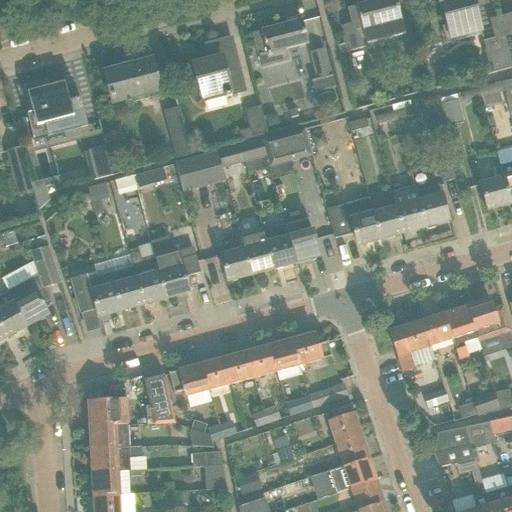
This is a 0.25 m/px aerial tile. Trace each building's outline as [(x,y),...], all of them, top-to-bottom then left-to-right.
[(400,20),(401,19),(395,0),(380,0),(348,9),(352,24),(340,27),(347,53),(367,47),(367,45),(405,35),(400,20)] [(437,0),(437,1),(435,1),(436,6),(441,4),(446,26),(441,27),(446,45),(469,39),(468,38),(482,35),(472,0),(437,0)] [(308,45),(306,40),(301,21),(252,34),(262,68),(287,62),(285,51),(308,45)] [(490,74),(511,68),(511,66),(504,36),(481,42),(490,74)] [(243,93),(235,59),(230,40),(208,45),(212,60),(193,65),(203,104),(243,93)] [(314,94),(335,89),(325,49),(309,53),(316,80),(311,81),(314,94)] [(159,93),(156,80),(151,60),(104,73),(113,106),(159,93)] [(511,80),(500,84),(506,105),(507,105),(509,115),(511,113),(511,80)] [(45,82),(25,87),(28,101),(29,100),(32,112),(26,114),(27,117),(29,127),(33,141),(63,133),(65,141),(89,134),(77,91),(76,92),(77,96),(68,99),(64,83),(46,88),(45,82)] [(495,85),(479,90),(481,99),(497,94),(495,85)] [(483,111),(484,111),(479,90),(460,95),(463,104),(480,99),(483,111)] [(457,100),(439,105),(445,127),(463,122),(457,100)] [(249,138),(266,134),(259,107),(242,112),(247,130),(249,138)] [(396,121),(413,118),(411,109),(393,112),(396,121)] [(377,125),(396,121),(393,112),(375,116),(377,125)] [(27,117),(16,120),(21,140),(28,138),(25,128),(29,127),(27,117)] [(350,132),(367,128),(364,119),(348,123),(350,132)] [(181,125),(167,129),(174,159),(188,156),(184,137),(181,125)] [(247,130),(238,132),(241,140),(249,138),(247,130)] [(270,168),(310,158),(303,131),(263,142),(270,168)] [(322,134),(310,137),(313,149),(320,147),(324,141),(322,134)] [(262,142),(239,148),(243,163),(266,157),(262,142)] [(105,147),(83,152),(90,181),(113,175),(105,147)] [(22,148),(7,152),(18,196),(33,192),(22,148)] [(239,148),(218,153),(221,170),(243,163),(239,148)] [(225,182),(221,170),(218,153),(174,164),(181,193),(225,182)] [(442,183),(456,180),(450,154),(437,157),(442,183)] [(511,161),(499,165),(501,175),(509,205),(511,203),(511,161)] [(145,173),(132,177),(134,184),(147,180),(145,173)] [(486,211),(509,205),(501,175),(478,181),(486,211)] [(118,196),(136,191),(132,177),(114,182),(118,196)] [(98,201),(107,199),(103,184),(87,189),(91,203),(92,203),(95,215),(101,213),(98,201)] [(436,225),(448,221),(438,186),(415,192),(425,228),(427,230),(435,228),(436,225)] [(425,228),(415,192),(414,188),(392,194),(396,207),(395,207),(405,240),(415,237),(413,231),(425,228)] [(72,208),(91,203),(87,189),(86,189),(88,194),(70,199),(72,208)] [(357,246),(380,240),(369,198),(326,210),(334,239),(353,233),(357,246)] [(395,207),(373,213),(369,198),(380,240),(402,234),(404,240),(405,240),(395,207)] [(295,263),(318,257),(308,219),(285,225),(295,263)] [(272,270),(295,263),(285,225),(262,232),(272,270)] [(251,276),(272,270),(262,232),(240,238),(244,250),(251,276)] [(45,288),(60,283),(48,247),(29,253),(37,276),(7,293),(26,327),(47,315),(41,304),(49,300),(45,288)] [(195,256),(179,260),(176,249),(153,255),(153,258),(165,300),(189,293),(184,278),(200,273),(195,256)] [(153,258),(140,261),(137,250),(127,252),(131,268),(132,267),(142,306),(165,300),(153,258)] [(227,282),(251,276),(244,250),(220,256),(227,282)] [(120,312),(142,306),(132,267),(131,268),(110,273),(120,312)] [(74,279),(70,280),(80,315),(95,310),(97,318),(120,312),(110,273),(96,277),(94,273),(93,273),(74,279)] [(0,329),(5,339),(26,327),(7,293),(0,296),(0,329)] [(488,299),(467,306),(475,333),(474,334),(476,339),(477,343),(480,351),(482,357),(511,347),(511,339),(510,332),(507,323),(502,307),(492,310),(488,299)] [(467,306),(444,314),(457,350),(455,351),(458,361),(468,358),(463,344),(476,339),(474,334),(475,333),(467,306)] [(455,351),(457,350),(444,314),(422,321),(431,348),(450,341),(457,362),(458,361),(455,351)] [(428,349),(431,348),(422,321),(389,332),(402,372),(414,368),(413,368),(432,362),(428,349)] [(327,342),(317,345),(314,334),(289,341),(296,368),(297,367),(331,358),(327,342)] [(297,367),(296,368),(289,341),(267,347),(274,374),(276,373),(279,382),(300,376),(297,367)] [(251,380),(274,374),(267,347),(244,353),(251,380)] [(230,386),(251,380),(244,353),(222,359),(230,386)] [(207,392),(208,392),(230,386),(222,359),(200,365),(207,392)] [(208,392),(207,392),(200,365),(168,374),(173,393),(182,391),(183,397),(186,397),(189,408),(211,403),(208,392)] [(173,424),(160,372),(145,376),(142,377),(149,407),(145,408),(146,426),(173,424)] [(313,410),(348,398),(343,384),(308,396),(313,410)] [(445,389),(422,396),(426,409),(449,402),(445,389)] [(127,423),(126,413),(125,390),(97,392),(98,402),(87,403),(88,426),(127,423)] [(508,390),(494,393),(495,394),(500,409),(500,412),(511,409),(511,396),(509,397),(508,390)] [(495,411),(500,409),(495,394),(491,395),(470,401),(471,402),(474,414),(475,416),(495,411)] [(290,417),(313,410),(308,396),(285,404),(290,417)] [(471,402),(457,407),(461,419),(474,414),(471,402)] [(333,445),(361,436),(351,405),(332,411),(334,420),(326,423),(333,445)] [(269,425),(280,421),(275,408),(264,412),(266,416),(269,425)] [(269,425),(266,416),(264,412),(250,417),(255,429),(269,425)] [(511,417),(489,423),(493,436),(511,431),(511,417)] [(193,422),(190,430),(191,430),(200,433),(203,434),(205,426),(193,422)] [(224,439),(235,435),(230,422),(219,425),(221,430),(223,438),(224,439)] [(89,448),(128,447),(127,423),(88,426),(89,448)] [(492,436),(493,436),(489,423),(466,428),(473,451),(495,445),(492,436)] [(223,438),(221,430),(219,425),(206,430),(208,436),(211,437),(212,441),(223,438)] [(433,455),(437,466),(438,468),(456,464),(475,458),(473,451),(466,428),(455,430),(436,434),(433,455)] [(191,430),(191,431),(189,430),(190,447),(211,447),(210,444),(224,439),(223,438),(212,441),(211,437),(208,436),(203,434),(200,433),(191,430)] [(341,468),(368,458),(361,436),(333,445),(341,468)] [(140,448),(128,448),(128,447),(89,448),(90,472),(117,471),(129,471),(128,459),(140,458),(140,448)] [(278,466),(293,461),(290,448),(275,452),(278,466)] [(218,453),(191,455),(191,468),(195,468),(220,466),(218,453)] [(341,468),(326,472),(334,494),(348,489),(376,480),(368,458),(341,468)] [(220,466),(195,468),(203,469),(204,491),(225,491),(220,466)] [(127,472),(129,472),(129,471),(117,471),(90,472),(92,495),(119,494),(129,493),(127,472)] [(355,511),(383,502),(376,480),(348,489),(355,511)] [(511,511),(511,503),(510,499),(507,488),(486,494),(491,511),(511,511)] [(491,511),(486,494),(484,494),(482,489),(470,493),(474,509),(465,511),(491,511)] [(176,491),(162,492),(162,504),(176,503),(176,491)] [(92,511),(119,511),(119,494),(92,495),(92,511)] [(268,511),(265,499),(238,507),(239,511),(268,511)] [(386,511),(383,502),(355,511),(386,511)]
